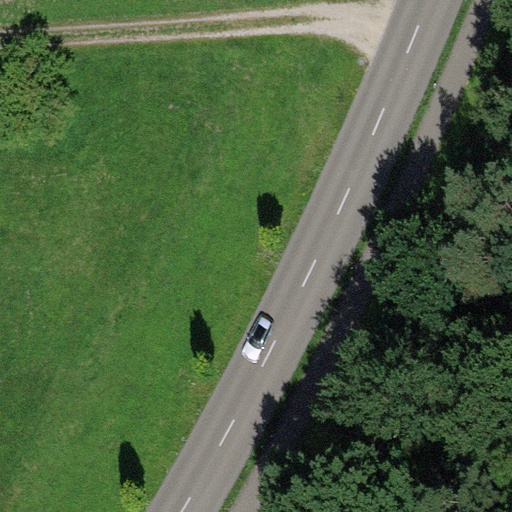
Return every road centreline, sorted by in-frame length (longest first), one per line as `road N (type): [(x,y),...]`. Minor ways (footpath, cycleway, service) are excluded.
road 1 (tertiary): [(190,511),(318,283),(440,0)]
road 2 (track): [(0,44),(432,20)]
